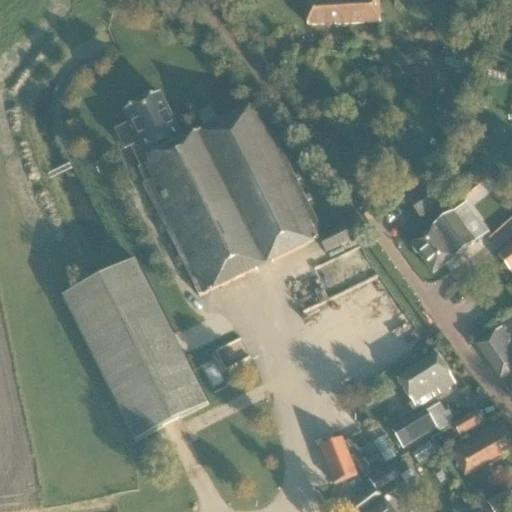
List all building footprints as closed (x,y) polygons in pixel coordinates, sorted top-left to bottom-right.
[(381,25),(379,0),(306,0),(306,1),(307,1),(308,27),(336,26),(336,27),(381,25)] [(312,73),(322,52),(307,50),(301,62),(312,73)] [(487,79),(503,84),(506,71),(491,67),(487,79)] [(182,142),(159,96),(123,113),(129,125),(116,131),(125,149),(129,147),(140,170),(138,171),(144,185),(143,186),(200,299),(320,241),(327,254),(349,243),(342,229),(324,237),(297,183),(302,181),(299,175),(294,178),(287,164),(292,161),(289,156),(284,158),(277,143),(282,141),(279,135),(274,138),(266,123),(271,120),(269,115),(264,117),(257,104),(219,123),(205,130),(182,142)] [(212,108),(198,115),(205,130),(219,123),(212,108)] [(445,112),(444,125),(460,126),(461,114),(445,112)] [(428,185),(407,199),(421,220),(442,205),(428,185)] [(453,214),(434,227),(456,258),(475,244),(453,214)] [(456,258),(434,227),(433,228),(411,244),(433,275),(456,259),(456,258)] [(511,247),(499,258),(511,274),(511,247)] [(62,299),(136,444),(209,406),(136,262),(62,299)] [(511,343),(502,329),(477,347),(501,380),(511,372),(511,343)] [(451,377),(437,355),(398,381),(411,402),(412,402),(417,410),(455,385),(450,377),(451,377)] [(445,415),(439,405),(391,434),(402,453),(437,431),(439,434),(452,427),(449,423),(453,421),(448,413),(445,415)] [(454,426),(461,438),(483,425),(476,413),(454,426)] [(450,451),(465,477),(511,450),(511,439),(502,422),(450,451)] [(373,446),(385,465),(395,459),(383,439),(373,446)] [(357,477),(342,440),(320,449),(335,486),(357,477)] [(364,461),(356,467),(362,475),(369,469),(364,461)] [(411,471),(405,461),(394,469),(401,478),(411,471)] [(375,490),(352,507),(356,511),(393,511),(384,500),(405,484),(401,478),(394,469),(392,466),(370,483),(375,490)] [(445,471),(441,473),(449,484),(452,482),(445,471)] [(487,504),(492,511),(501,511),(511,505),(511,495),(508,490),(487,504)] [(475,511),(473,503),(463,505),(465,511),(475,511)]
